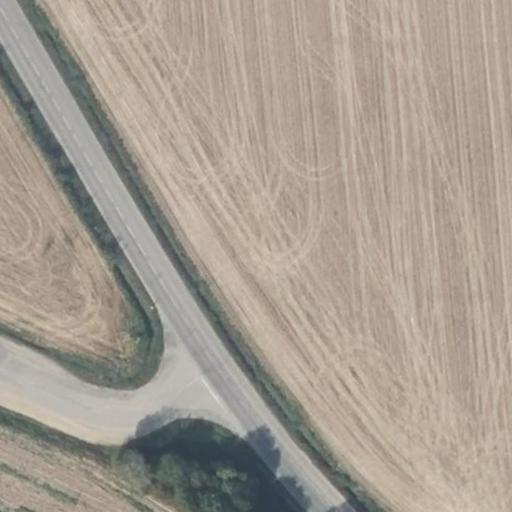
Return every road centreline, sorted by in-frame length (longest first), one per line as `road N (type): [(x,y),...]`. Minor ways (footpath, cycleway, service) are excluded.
road 1 (secondary): [(211,364),(0,6)]
road 2 (unclassified): [(211,364),(133,416),(60,406),(0,377)]
road 3 (secondary): [(335,511),(211,364)]
